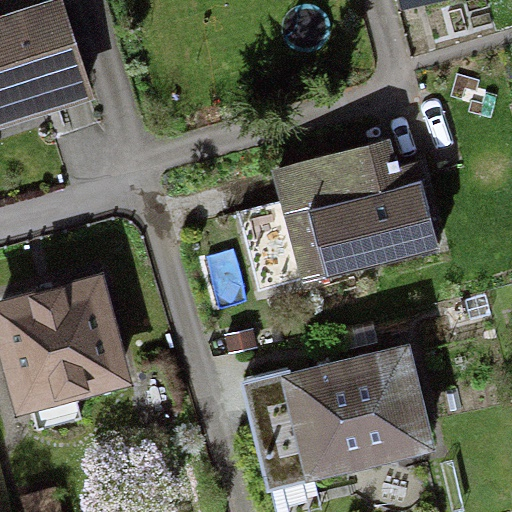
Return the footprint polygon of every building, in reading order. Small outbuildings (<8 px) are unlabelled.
[(63,0),(33,0),(0,11),(0,135),(97,104),(63,0)] [(440,245),(415,156),(392,163),(385,137),(269,170),(301,284),(440,245)] [(136,392),(106,277),(0,304),(0,355),(17,422),(136,392)] [(440,450),(408,335),(270,373),(302,489),(440,450)] [(60,511),(54,487),(24,495),(28,511),(60,511)]
